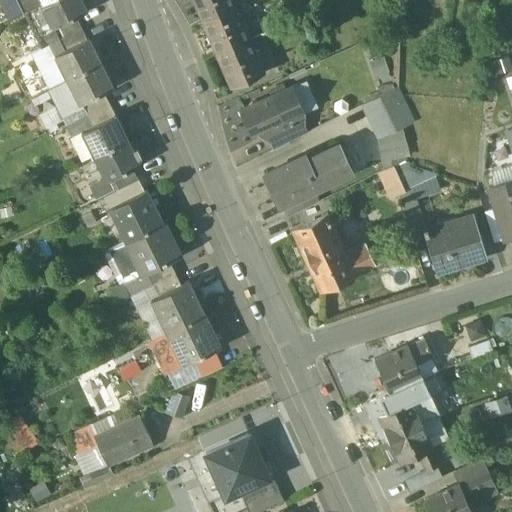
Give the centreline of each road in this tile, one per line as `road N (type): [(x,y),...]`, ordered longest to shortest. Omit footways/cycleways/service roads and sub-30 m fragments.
road 1 (residential): [(141,0),(298,346)]
road 2 (residential): [(298,346),(511,285)]
road 3 (residential): [(298,346),(373,511)]
